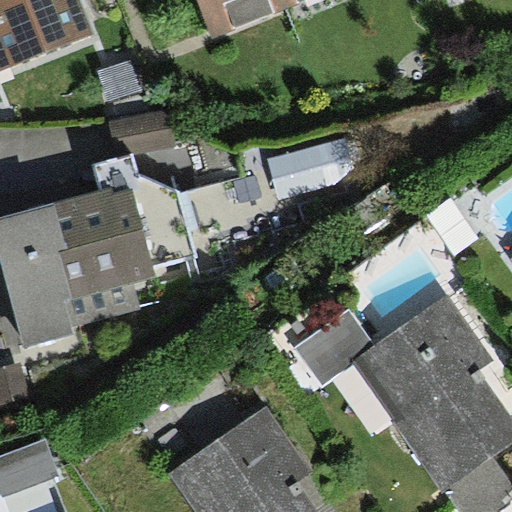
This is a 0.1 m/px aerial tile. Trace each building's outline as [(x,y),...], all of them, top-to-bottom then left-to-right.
[(0,0),(0,75),(80,48),(63,0),(0,0)] [(200,0),(208,21),(267,0),(200,0)] [(113,158),(0,187),(0,314),(7,342),(69,326),(57,280),(140,259),(113,158)] [(351,345),(456,511),(471,511),(511,487),(491,455),(511,441),(511,438),(461,358),(482,345),(445,286),(351,345)] [(171,464),(200,511),(307,511),(282,473),(298,463),(263,407),(171,464)]
